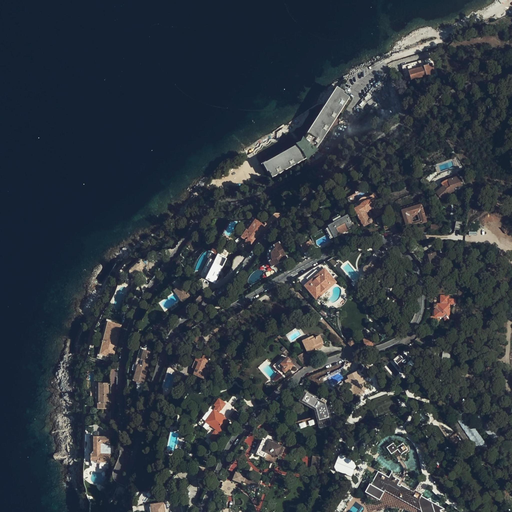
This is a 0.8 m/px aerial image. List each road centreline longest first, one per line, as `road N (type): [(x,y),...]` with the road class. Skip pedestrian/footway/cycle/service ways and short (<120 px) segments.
road 1 (residential): [(173,333),(195,332),(352,241),(391,241),(422,286),(418,319),(398,342),(311,367),(252,417),(228,448),(201,511)]
road 2 (residential): [(173,333),(128,475),(117,473),(119,386),(141,300),(213,204),(285,185),(355,127)]
road 3 (residential): [(511,77),(454,91),(392,131),(271,231),(224,289),(173,333)]
road 4 (track): [(511,4),(389,61),(379,76)]
